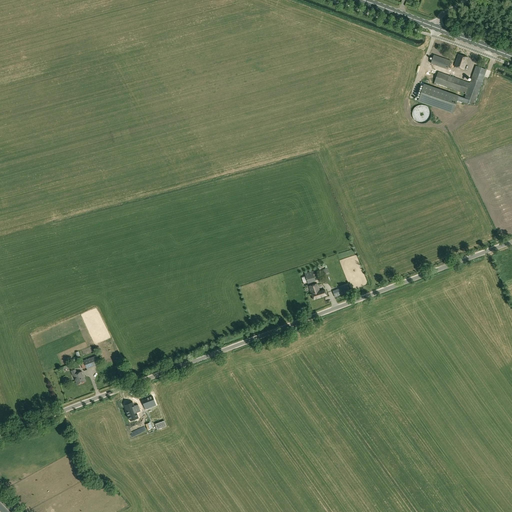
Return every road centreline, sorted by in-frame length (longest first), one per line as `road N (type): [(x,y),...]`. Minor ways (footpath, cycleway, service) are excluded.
road 1 (unclassified): [(0,433),(511,241)]
road 2 (primary): [(511,56),(363,0)]
